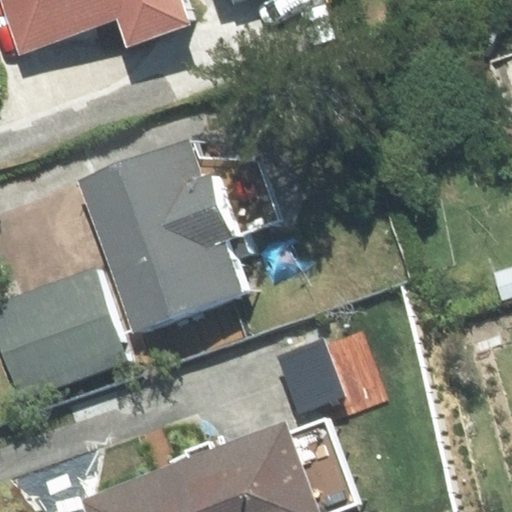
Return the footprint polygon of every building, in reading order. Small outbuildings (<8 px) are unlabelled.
[(5,0),(22,59),(117,32),(135,58),(187,44),(174,0),(5,0)] [(247,306),(195,147),(84,183),(137,342),(247,306)] [(127,366),(98,277),(9,305),(38,395),(127,366)] [(347,329),(271,326),(270,364),(345,367),(347,329)] [(314,511),(285,431),(107,497),(112,511),(314,511)]
